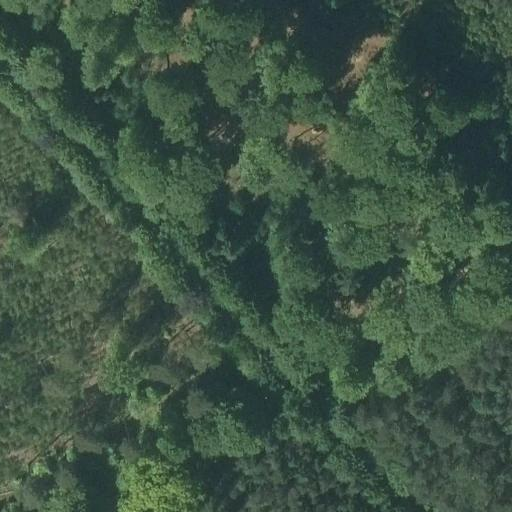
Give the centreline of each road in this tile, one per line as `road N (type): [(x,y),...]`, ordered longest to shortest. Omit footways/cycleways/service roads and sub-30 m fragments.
road 1 (track): [(0,46),(420,511)]
road 2 (track): [(98,511),(511,238)]
